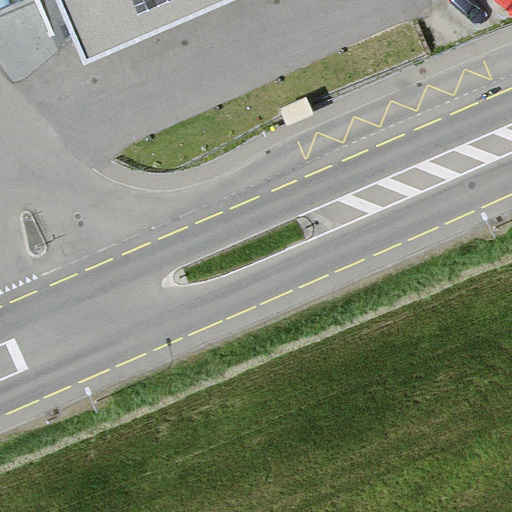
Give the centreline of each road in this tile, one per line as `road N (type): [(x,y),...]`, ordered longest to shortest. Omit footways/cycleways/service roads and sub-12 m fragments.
road 1 (secondary): [(99,319),(511,141)]
road 2 (residential): [(99,319),(0,100)]
